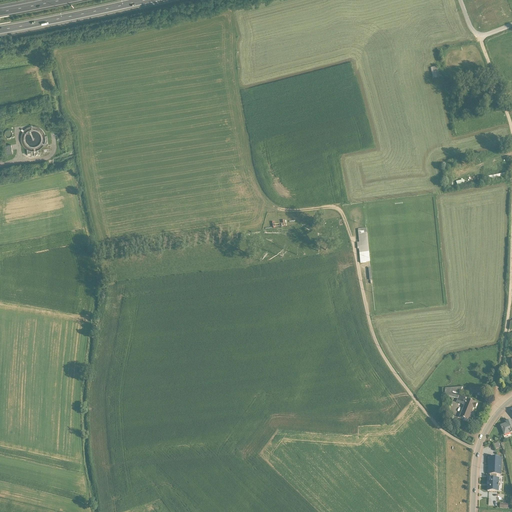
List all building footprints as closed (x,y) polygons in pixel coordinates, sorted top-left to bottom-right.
[(436,69),(429,70),(432,80),(438,79),(436,69)] [(485,179),(483,179),(484,182),(486,181),(486,184),(506,180),(505,175),(485,178),(485,179)] [(450,180),(444,182),(447,191),(453,190),(452,189),(450,180)] [(359,254),(368,254),(366,231),(358,232),(357,232),(357,233),(358,245),(356,245),(357,250),(358,250),(359,254)] [(368,254),(359,254),(360,265),(369,265),(369,264),(369,263),(368,254)] [(445,398),(457,402),(463,390),(446,391),(445,391),(445,397),(445,398)] [(466,402),(466,400),(460,397),(457,402),(457,405),(464,408),(460,420),(468,423),(473,410),(476,411),(478,406),(466,402)] [(511,424),(511,425),(511,423),(507,424),(506,425),(507,426),(501,428),(504,435),(503,436),(505,441),(511,437),(511,424)] [(488,493),(499,494),(499,489),(500,489),(501,489),(501,486),(500,486),(499,485),(500,481),(497,481),(497,477),(502,477),(502,460),(493,460),(493,461),(490,461),(489,477),(490,477),(490,481),(488,481),(488,493)]
